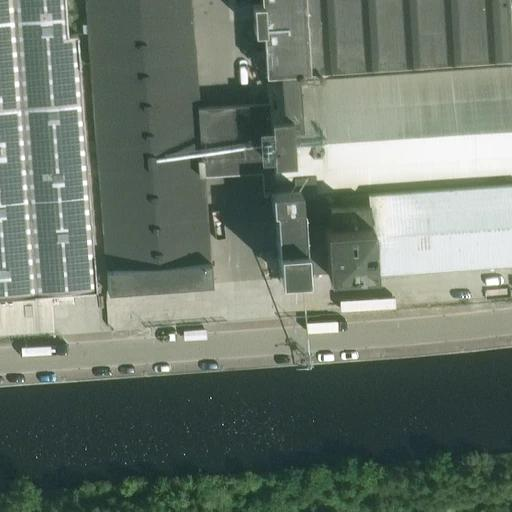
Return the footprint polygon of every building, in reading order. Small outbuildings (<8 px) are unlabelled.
[(0,0),(0,298),(96,292),(77,34),(68,35),(65,0),(0,0)] [(190,0),(86,0),(100,181),(108,291),(211,284),(203,138),(190,0)] [(261,0),(262,3),(253,4),(254,31),(264,30),(266,73),(511,55),(507,0),(261,0)] [(271,152),(262,153),(264,185),(274,185),(274,188),(271,188),(272,206),(275,206),(279,275),(305,273),(300,195),(511,179),(511,65),(267,83),(271,152)] [(372,272),(511,263),(511,183),(367,193),(368,204),(308,208),(310,227),(306,227),(309,273),(372,269),(372,272)] [(511,428),(498,430),(500,454),(511,452),(511,428)]
